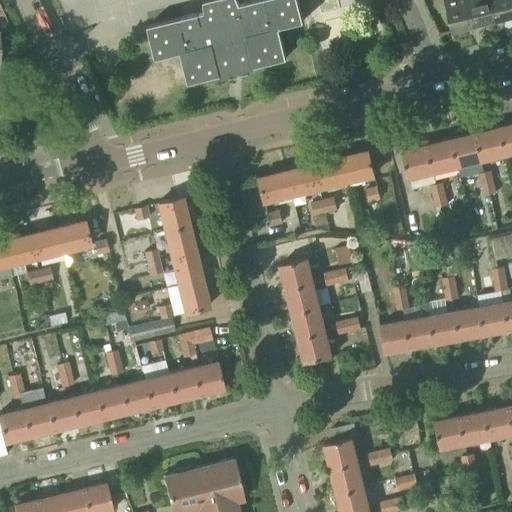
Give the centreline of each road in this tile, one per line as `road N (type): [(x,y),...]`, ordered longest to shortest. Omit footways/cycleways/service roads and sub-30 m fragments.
road 1 (residential): [(0,474),(275,408)]
road 2 (residential): [(275,408),(209,140)]
road 3 (residential): [(275,408),(511,365)]
road 4 (unclassified): [(209,140),(434,82)]
